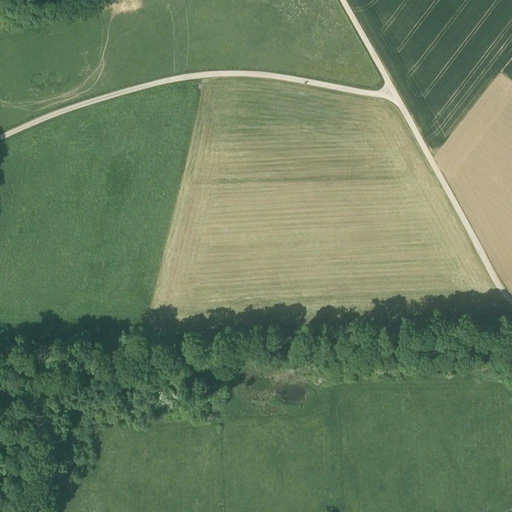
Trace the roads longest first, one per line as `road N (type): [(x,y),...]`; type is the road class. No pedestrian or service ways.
road 1 (track): [(0,137),(59,112),(211,73),(392,92)]
road 2 (track): [(392,92),(511,304)]
